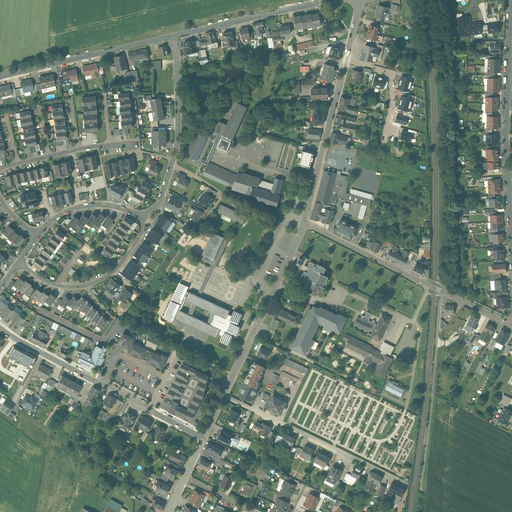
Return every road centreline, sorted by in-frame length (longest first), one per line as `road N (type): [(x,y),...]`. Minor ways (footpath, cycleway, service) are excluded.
road 1 (unclassified): [(303,220),(500,319)]
road 2 (residential): [(222,395),(408,485)]
road 3 (unclassified): [(303,220),(222,395)]
road 4 (residential): [(0,77),(176,35)]
road 5 (residential): [(149,220),(117,267),(87,284),(56,285),(18,262)]
road 6 (unclassified): [(346,61),(303,220)]
road 7 (residential): [(176,35),(327,0)]
road 8 (residential): [(102,386),(118,347),(40,310)]
road 9 (residential): [(176,35),(172,163)]
